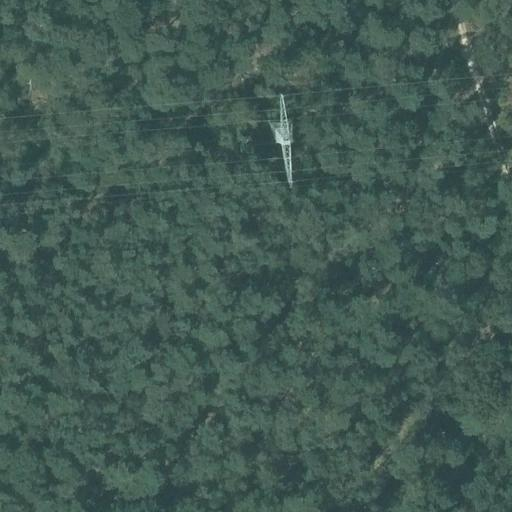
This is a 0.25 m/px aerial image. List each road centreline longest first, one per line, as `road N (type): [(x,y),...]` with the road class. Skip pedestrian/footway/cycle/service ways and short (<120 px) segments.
road 1 (track): [(460,18),(0,207)]
road 2 (track): [(460,18),(511,233)]
